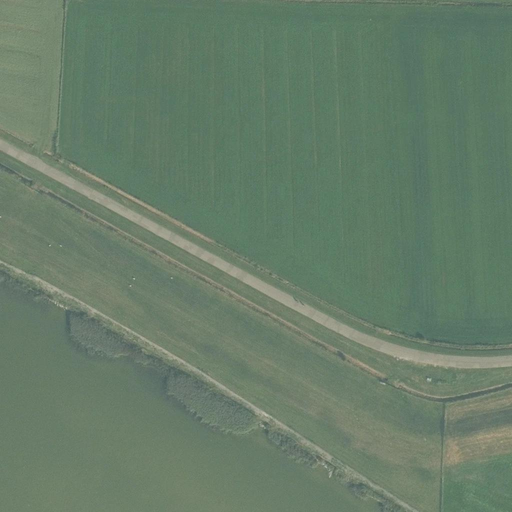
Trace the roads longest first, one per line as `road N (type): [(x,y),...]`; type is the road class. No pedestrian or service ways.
road 1 (tertiary): [(0,144),(379,346),(445,361),(511,361)]
road 2 (track): [(47,170),(30,202),(119,281)]
